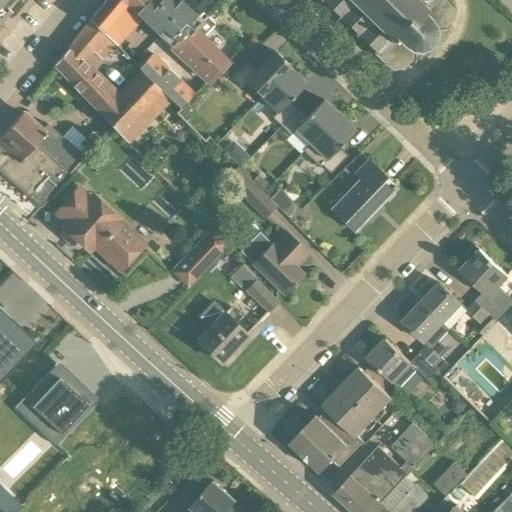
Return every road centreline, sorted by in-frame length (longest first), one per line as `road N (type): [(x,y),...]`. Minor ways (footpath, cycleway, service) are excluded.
road 1 (residential): [(236,429),(472,181)]
road 2 (tertiary): [(236,429),(0,221)]
road 3 (residential): [(472,181),(277,0)]
road 4 (tertiary): [(334,511),(236,429)]
road 5 (residential): [(0,92),(79,0)]
